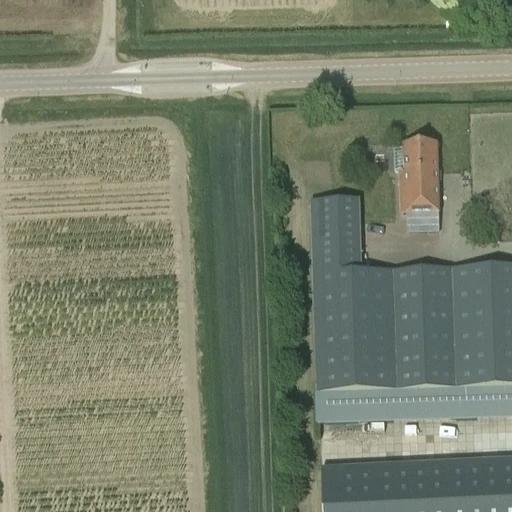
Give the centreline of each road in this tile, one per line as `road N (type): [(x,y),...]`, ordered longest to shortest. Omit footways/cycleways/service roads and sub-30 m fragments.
road 1 (tertiary): [(511,69),(0,85)]
road 2 (track): [(0,363),(6,511)]
